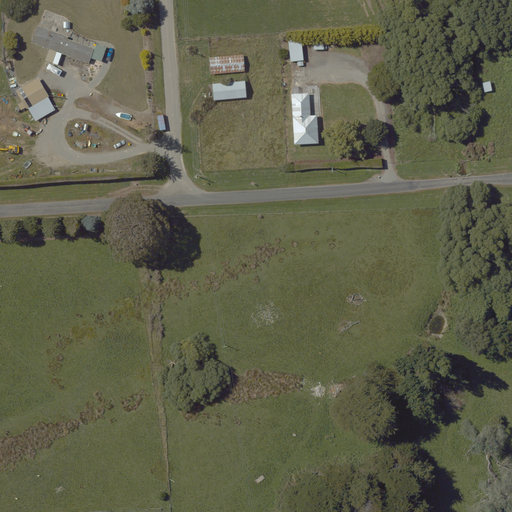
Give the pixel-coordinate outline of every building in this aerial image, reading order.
[(96,45),(38,23),(31,42),(48,48),(45,58),(58,63),(62,52),(89,62),(96,45)] [(301,41),(288,41),(289,66),(297,65),(297,69),(303,69),(301,41)] [(312,42),(312,53),(323,53),(323,42),(312,42)] [(245,74),(244,54),(209,56),(210,76),(245,74)] [(31,101),(27,104),(35,120),(56,108),(37,76),(22,85),(31,101)] [(211,83),(212,103),(247,101),(245,79),(236,80),(236,82),(233,82),(233,80),(228,81),(229,90),(224,91),(223,87),(222,88),(222,83),(211,83)] [(486,85),(482,85),(483,95),(493,94),(492,91),(490,91),(490,86),(493,86),(493,83),(490,83),(490,81),(485,81),(486,85)] [(309,96),(290,97),(292,149),(318,148),(317,117),(310,117),(309,96)]
